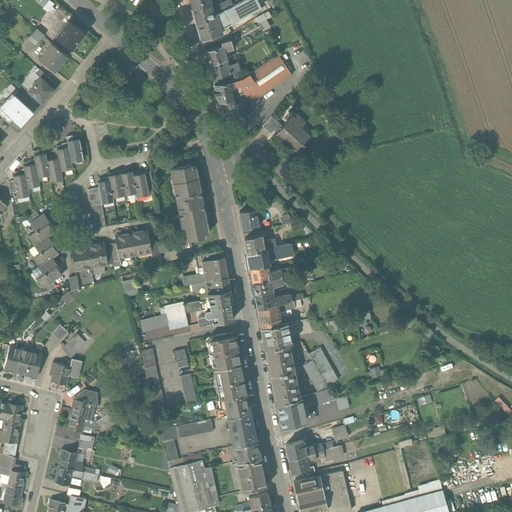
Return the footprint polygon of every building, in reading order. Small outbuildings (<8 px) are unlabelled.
[(189,0),(192,9),(210,4),(211,4),(209,0),(189,0)] [(245,0),(230,8),(227,3),(212,11),(213,16),(217,15),(224,38),(255,18),(258,23),(264,20),(258,8),(260,7),(256,0),(245,0)] [(210,4),(192,9),(197,25),(213,16),(212,11),(210,4)] [(68,13),(59,6),(52,13),(61,21),(68,13)] [(213,16),(197,25),(203,45),(215,42),(220,40),(224,38),(217,15),(213,16)] [(83,33),(67,21),(57,34),(55,32),(53,35),(71,49),(83,33)] [(43,24),(38,29),(44,35),(49,30),(43,24)] [(36,28),(28,38),(34,45),(44,35),(38,29),(36,28)] [(231,40),(221,42),(222,46),(223,46),(225,52),(236,48),(235,45),(233,46),(231,40)] [(67,54),(51,42),(39,58),(55,70),(67,54)] [(222,46),(204,51),(208,65),(227,59),(225,52),(223,46),(222,46)] [(238,52),(232,56),(234,61),(236,61),(236,63),(240,62),(239,59),(240,59),(238,52)] [(278,55),(242,79),(232,82),(234,88),(231,89),(233,100),(234,103),(243,101),(257,99),(292,76),(278,55)] [(227,59),(208,65),(212,78),(213,85),(232,82),(229,73),(237,71),(235,63),(228,65),(227,59)] [(237,71),(229,73),(232,82),(242,79),(242,78),(240,78),(240,76),(238,77),(237,71)] [(53,90),(40,78),(28,91),(41,103),(53,90)] [(232,82),(213,85),(217,103),(222,102),(233,100),(231,89),(234,88),(232,82)] [(32,112),(14,96),(9,102),(6,99),(0,106),(0,107),(18,124),(23,118),(25,120),(32,112)] [(233,100),(222,102),(224,113),(229,112),(230,120),(246,117),(243,101),(234,103),(233,100)] [(268,103),(258,110),(263,117),(273,111),(268,103)] [(294,113),(275,133),(295,151),(306,138),(297,130),(304,122),(294,113)] [(270,117),(261,127),(270,135),(279,124),(270,117)] [(79,136),(72,137),(72,135),(66,136),(67,141),(71,162),(83,160),(79,136)] [(67,141),(61,142),(61,144),(56,146),(57,156),(60,170),(72,168),(71,162),(67,141)] [(44,149),(38,150),(38,149),(32,150),(34,158),(37,177),(49,174),(46,160),(44,149)] [(57,156),(51,157),(52,159),(46,160),(49,174),(50,181),(62,179),(60,170),(57,156)] [(34,158),(28,159),(28,161),(22,162),(24,172),(27,187),(39,185),(37,177),(34,158)] [(194,168),(186,170),(185,167),(170,170),(173,186),(172,186),(175,202),(177,202),(178,208),(176,209),(180,226),(183,241),(197,238),(197,235),(207,233),(205,222),(204,223),(203,218),(207,217),(205,204),(202,204),(200,197),(203,196),(200,182),(197,183),(194,168)] [(132,172),(127,173),(126,170),(119,171),(124,195),(135,193),(132,172)] [(124,195),(119,171),(113,172),(113,175),(108,176),(108,177),(112,197),(124,195)] [(24,172),(17,173),(18,176),(13,177),(13,181),(15,192),(16,197),(28,195),(27,187),(24,172)] [(144,174),(139,174),(138,172),(134,173),(132,173),(135,193),(136,197),(148,194),(144,174)] [(108,177),(102,179),(102,181),(97,182),(98,187),(99,193),(100,198),(101,203),(113,201),(112,197),(108,177)] [(255,210),(239,213),(242,230),(259,226),(255,210)] [(36,211),(26,218),(30,223),(40,216),(36,211)] [(40,216),(30,223),(35,231),(29,236),(35,244),(47,235),(53,231),(47,223),(49,221),(43,213),(40,216)] [(284,219),(281,220),(282,226),(290,224),(293,223),(289,213),(284,216),(284,219)] [(293,223),(290,224),(292,230),(303,228),(302,221),(293,223)] [(147,232),(131,235),(135,256),(151,253),(149,243),(147,232)] [(35,244),(34,245),(39,252),(32,257),(39,266),(51,257),(57,253),(51,244),(53,242),(47,235),(35,244)] [(131,235),(114,238),(115,244),(118,259),(135,256),(131,235)] [(260,235),(244,239),(247,254),(276,247),(274,239),(262,242),(260,235)] [(183,238),(156,243),(158,254),(185,249),(183,238)] [(155,242),(149,243),(151,253),(152,256),(157,255),(155,242)] [(104,243),(87,246),(91,267),(108,264),(105,248),(104,243)] [(276,247),(247,254),(250,271),(267,267),(268,266),(267,260),(293,253),(291,243),(276,247)] [(115,244),(110,245),(110,247),(113,263),(114,268),(120,267),(118,259),(115,244)] [(87,246),(71,249),(75,270),(91,267),(87,246)] [(110,247),(105,248),(108,264),(113,263),(110,247)] [(223,254),(201,258),(203,266),(205,281),(214,280),(214,278),(227,277),(227,276),(223,254)] [(39,266),(38,266),(44,274),(37,279),(43,287),(52,281),(61,274),(55,266),(57,264),(51,257),(39,266)] [(19,265),(12,267),(14,275),(18,274),(21,273),(19,265)] [(267,267),(250,271),(252,283),(269,279),(270,280),(281,277),(279,270),(271,272),(270,273),(268,273),(267,267)] [(288,268),(279,270),(281,277),(289,275),(288,268)] [(76,276),(68,277),(70,290),(75,289),(78,288),(76,276)] [(227,277),(214,278),(214,280),(205,281),(190,284),(192,292),(198,291),(198,288),(206,287),(207,292),(229,289),(227,277)] [(269,279),(252,283),(255,295),(275,291),(274,288),(271,289),(271,287),(273,285),(274,285),(282,283),(281,277),(270,280),(269,279)] [(134,279),(122,282),(125,296),(138,294),(134,279)] [(52,281),(43,287),(46,292),(55,285),(52,281)] [(70,290),(66,291),(59,298),(66,305),(79,292),(75,289),(70,290)] [(229,289),(207,292),(208,299),(209,308),(194,311),(198,325),(201,326),(233,318),(229,289)] [(275,291),(255,295),(257,307),(285,302),(285,298),(284,295),(276,297),(275,298),(273,297),(272,293),(275,293),(275,291)] [(208,299),(164,306),(164,307),(159,308),(161,315),(166,314),(168,326),(169,329),(187,326),(184,312),(194,311),(209,308),(208,299)] [(285,302),(257,307),(261,328),(280,324),(279,318),(281,318),(281,315),(291,313),(289,307),(294,306),(293,300),(285,302)] [(82,318),(75,312),(70,317),(77,323),(82,318)] [(161,315),(145,319),(148,331),(168,326),(166,314),(161,315)] [(280,324),(261,328),(265,348),(288,343),(290,343),(287,323),(280,324)] [(68,333),(59,324),(51,333),(60,342),(68,333)] [(234,331),(209,336),(215,368),(239,363),(240,362),(238,349),(238,344),(237,344),(234,331)] [(75,334),(61,349),(71,358),(85,342),(75,334)] [(3,343),(0,355),(6,357),(9,345),(3,343)] [(265,348),(270,375),(293,370),(288,343),(265,348)] [(6,357),(3,369),(14,372),(20,348),(9,345),(6,357)] [(338,380),(319,347),(309,353),(327,385),(338,380)] [(20,348),(14,372),(25,374),(31,350),(20,348)] [(152,348),(140,351),(144,368),(155,365),(156,365),(152,348)] [(184,349),(173,351),(175,362),(176,362),(177,368),(188,365),(184,349)] [(42,353),(31,350),(25,374),(36,377),(42,353)] [(69,367),(52,363),(49,372),(52,372),(50,381),(65,384),(67,375),(77,377),(80,362),(71,360),(69,367)] [(328,388),(312,360),(303,365),(317,391),(328,388)] [(215,368),(212,368),(219,398),(245,393),(239,363),(215,368)] [(155,365),(144,368),(145,374),(156,372),(155,365)] [(293,370),(270,375),(273,388),(276,404),(298,397),(293,370)] [(156,372),(145,374),(149,389),(160,386),(156,372)] [(190,373),(179,376),(180,382),(191,379),(190,373)] [(191,379),(180,382),(186,405),(197,403),(191,379)] [(81,381),(70,389),(74,394),(85,386),(81,381)] [(165,409),(160,386),(149,389),(154,412),(165,409)] [(317,391),(315,392),(319,404),(334,399),(328,388),(317,391)] [(85,390),(72,399),(71,404),(73,405),(70,415),(90,420),(94,405),(97,405),(97,392),(85,390)] [(219,398),(218,398),(222,416),(226,415),(249,411),(246,393),(245,393),(219,398)] [(338,410),(348,406),(344,395),(334,398),(338,410)] [(298,397),(276,404),(281,428),(305,420),(300,396),(298,397)] [(23,406),(0,402),(0,418),(4,419),(18,422),(20,411),(22,411),(23,406)] [(114,402),(98,413),(101,418),(111,412),(114,410),(118,408),(114,402)] [(249,411),(226,415),(233,446),(235,445),(256,440),(249,411)] [(90,420),(70,415),(67,427),(82,431),(83,426),(96,428),(95,433),(99,434),(101,433),(101,431),(117,421),(115,419),(111,412),(101,418),(96,421),(90,420)] [(18,422),(4,419),(2,430),(0,429),(0,439),(5,440),(15,442),(18,422)] [(210,419),(159,429),(167,461),(178,458),(174,439),(213,431),(210,419)] [(344,424),(331,428),(335,440),(347,436),(344,424)] [(90,437),(80,435),(78,441),(88,443),(90,437)] [(15,442),(5,440),(2,453),(12,456),(15,442)] [(256,440),(235,445),(238,461),(259,456),(256,440)] [(302,440),(285,444),(288,458),(305,454),(313,452),(311,446),(304,448),(302,440)] [(88,443),(78,441),(77,447),(91,450),(92,444),(88,443)] [(331,441),(311,446),(313,452),(322,450),(330,448),(333,447),(331,441)] [(77,453),(61,449),(60,454),(61,454),(58,465),(81,471),(82,466),(82,464),(74,462),(77,453)] [(322,450),(313,452),(315,458),(324,456),(322,450)] [(305,454),(288,458),(291,472),(308,468),(306,460),(315,458),(313,452),(305,454)] [(12,456),(2,453),(0,461),(2,462),(12,465),(12,463),(14,457),(12,456)] [(178,458),(167,461),(179,511),(189,511),(208,507),(218,504),(210,467),(204,468),(200,453),(178,458)] [(238,461),(236,461),(242,491),(265,486),(259,456),(238,461)] [(337,456),(328,458),(329,463),(314,466),(315,470),(339,465),(337,456)] [(23,466),(12,463),(12,465),(2,462),(1,466),(3,467),(2,472),(9,474),(6,484),(21,488),(23,477),(25,478),(26,473),(21,472),(23,466)] [(81,471),(58,465),(54,481),(69,484),(71,476),(81,479),(81,478),(95,482),(97,474),(94,473),(84,471),(81,471)] [(342,471),(293,483),(299,511),(344,511),(350,510),(342,471)] [(102,481),(112,483),(113,476),(103,474),(102,481)] [(448,511),(439,480),(418,487),(419,491),(405,495),(405,496),(395,499),(395,497),(381,501),(383,506),(362,511),(448,511)] [(21,488),(6,484),(2,501),(19,505),(21,498),(18,498),(21,488)] [(79,490),(67,487),(66,494),(70,495),(77,497),(79,490)] [(267,492),(248,496),(249,502),(250,502),(251,508),(269,504),(267,492)] [(77,497),(70,495),(69,500),(84,504),(86,499),(77,497)] [(68,503),(49,499),(48,503),(49,504),(47,511),(82,511),(84,504),(69,500),(68,503)]
